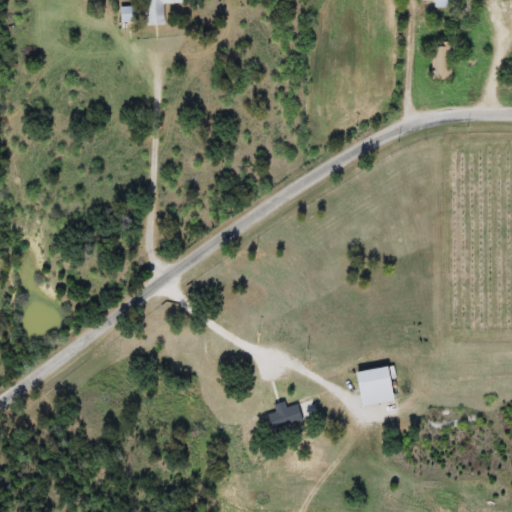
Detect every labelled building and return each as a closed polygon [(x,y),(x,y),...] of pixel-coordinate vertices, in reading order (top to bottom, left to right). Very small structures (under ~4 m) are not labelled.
[(184,0),(184,4),(162,4),(162,26),(144,26),(143,0),(184,0)] [(131,22),(118,22),(118,7),(131,7),(131,22)] [(446,80),(429,80),(430,45),(447,45),(446,80)] [(386,367),(392,401),(356,407),(350,373),(386,367)] [(271,405),(282,402),(284,408),(295,405),(300,423),(267,432),(263,415),(272,413),(271,405)]
